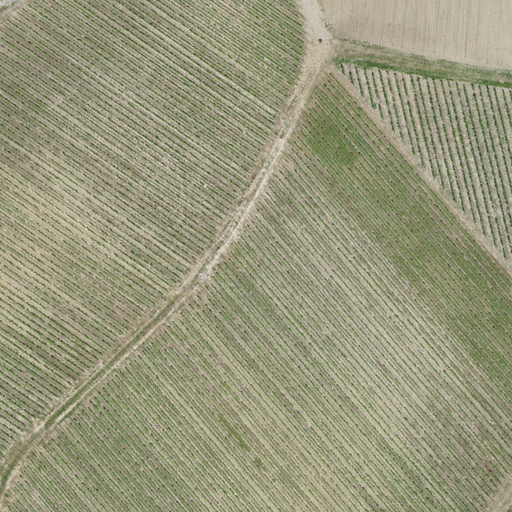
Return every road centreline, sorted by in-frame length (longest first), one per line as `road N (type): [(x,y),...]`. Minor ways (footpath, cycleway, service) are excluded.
road 1 (track): [(309,0),(315,51),(235,228),(161,316),(26,445),(0,485)]
road 2 (track): [(314,32),(511,75)]
